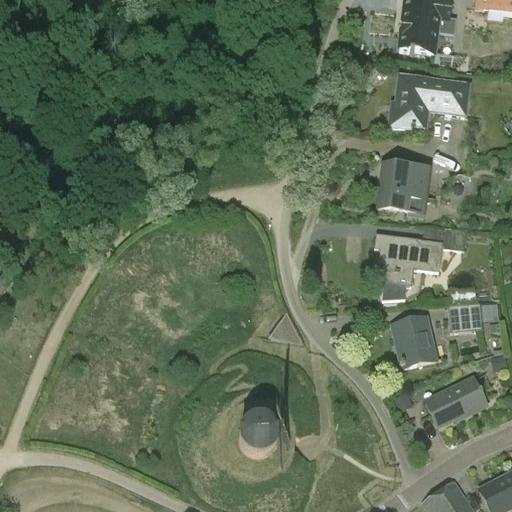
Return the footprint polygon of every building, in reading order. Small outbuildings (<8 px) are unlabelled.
[(435,2),(422,0),(404,0),(403,9),(397,55),(432,60),(434,38),(453,40),(455,24),(447,23),(449,9),(449,4),(435,2)] [(511,0),(474,0),(473,12),(502,15),(502,21),(511,21),(511,0)] [(426,117),(463,122),(467,90),(398,82),(393,115),(390,115),(388,132),(408,135),(408,132),(424,134),(424,131),(426,117)] [(421,224),(422,219),(427,174),(382,168),(376,214),(406,217),(405,222),(421,224)] [(437,278),(441,253),(463,255),(466,235),(444,232),(444,235),(422,232),(420,246),(374,240),(372,255),(378,255),(373,288),(382,289),(382,294),(380,307),(403,305),(405,292),(410,293),(412,275),(437,278)] [(3,274),(0,277),(0,298),(13,282),(3,274)] [(447,310),(449,337),(481,334),(479,315),(499,313),(499,306),(447,310)] [(302,349),(285,318),(267,344),(302,349)] [(435,366),(425,322),(420,324),(389,330),(399,375),(435,366)] [(485,378),(472,384),(471,382),(442,397),(423,405),(437,434),(439,433),(454,425),(455,427),(486,412),(479,398),(491,392),(485,378)] [(262,423),(255,422),(248,424),(243,428),(239,434),(237,441),(238,448),(241,455),(246,459),(252,462),(259,463),(266,461),(272,457),(276,451),(278,444),(277,437),(274,431),(269,426),(262,423)] [(511,511),(511,476),(477,495),(485,511),(511,511)] [(469,511),(453,487),(420,508),(422,511),(469,511)]
